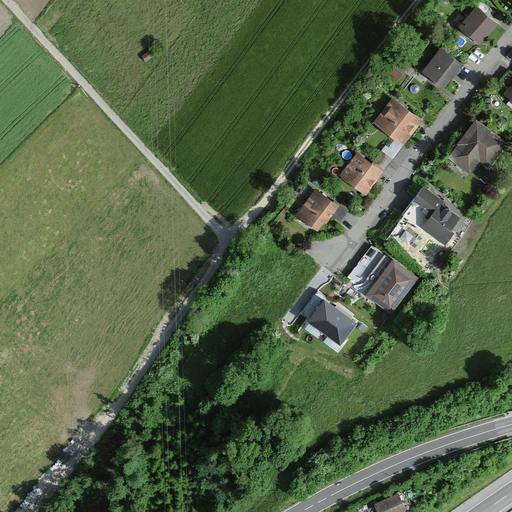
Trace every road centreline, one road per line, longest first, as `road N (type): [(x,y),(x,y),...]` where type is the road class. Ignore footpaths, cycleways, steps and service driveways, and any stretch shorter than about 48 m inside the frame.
road 1 (track): [(27,511),(418,0)]
road 2 (track): [(230,243),(2,0)]
road 3 (residential): [(337,260),(511,35)]
road 4 (primary): [(300,511),(386,468),(511,424)]
